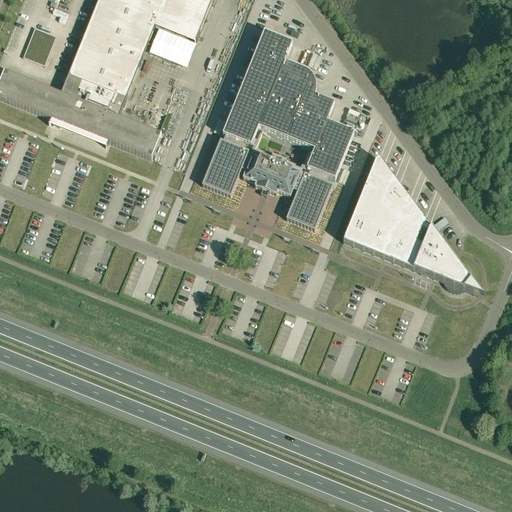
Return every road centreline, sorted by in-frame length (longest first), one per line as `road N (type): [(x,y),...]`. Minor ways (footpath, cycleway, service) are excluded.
road 1 (unclassified): [(511,271),(477,357),(451,373),(0,189)]
road 2 (motorway): [(459,511),(0,326)]
road 3 (motorway): [(0,354),(389,511)]
road 4 (unclassified): [(511,253),(464,220),(301,0)]
